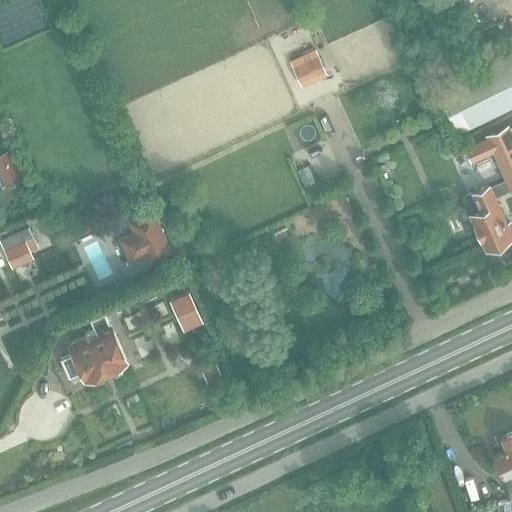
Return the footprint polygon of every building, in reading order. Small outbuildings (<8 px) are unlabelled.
[(325,38),(296,47),(304,74),(333,65),(325,38)] [(511,52),(436,90),(457,132),(511,105),(511,52)] [(465,206),(456,210),(465,229),(474,225),(484,248),(497,242),(501,244),(508,241),(509,237),(511,236),(511,235),(511,233),(511,227),(509,221),(505,223),(501,214),(503,211),(500,205),(497,203),(496,201),(495,201),(493,197),(510,190),(510,191),(511,190),(511,125),(509,127),(508,125),(485,135),(507,184),(491,191),(488,185),(461,197),(465,206)] [(458,162),(472,160),(467,137),(454,140),(458,162)] [(172,253),(151,211),(130,222),(138,239),(136,240),(139,246),(141,245),(151,264),(172,253)] [(0,240),(0,242),(12,268),(33,259),(30,252),(38,248),(29,227),(0,240)] [(198,287),(183,295),(194,317),(209,309),(198,287)] [(142,299),(126,303),(138,344),(153,340),(142,299)] [(110,323),(108,324),(103,312),(89,318),(94,328),(84,332),(86,335),(68,343),(73,353),(61,358),(69,376),(81,371),(84,379),(126,360),(110,323)] [(505,482),(511,478),(511,433),(511,432),(499,438),(504,449),(492,455),(505,482)] [(509,511),(509,501),(498,502),(498,511),(509,511)]
